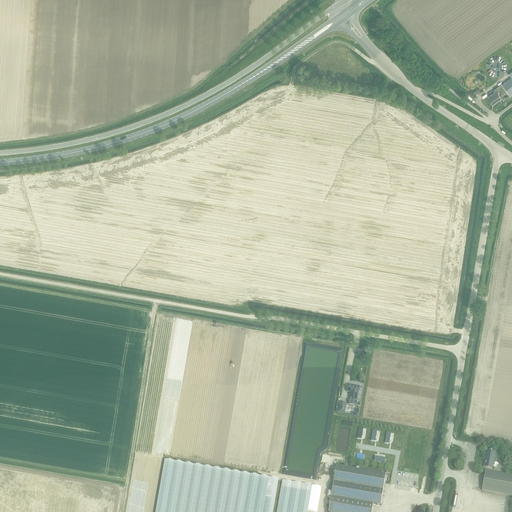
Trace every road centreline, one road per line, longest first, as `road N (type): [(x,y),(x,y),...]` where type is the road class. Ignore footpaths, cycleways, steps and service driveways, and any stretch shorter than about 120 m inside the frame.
road 1 (unclassified): [(339,4),(231,80),(169,112),(114,133),(0,153)]
road 2 (secondary): [(0,162),(150,130),(295,49)]
road 3 (track): [(249,318),(0,274)]
road 4 (unclassified): [(463,350),(249,318)]
road 5 (track): [(121,511),(154,301)]
road 6 (unclassified): [(463,350),(499,149)]
road 7 (unclassified): [(435,511),(463,350)]
